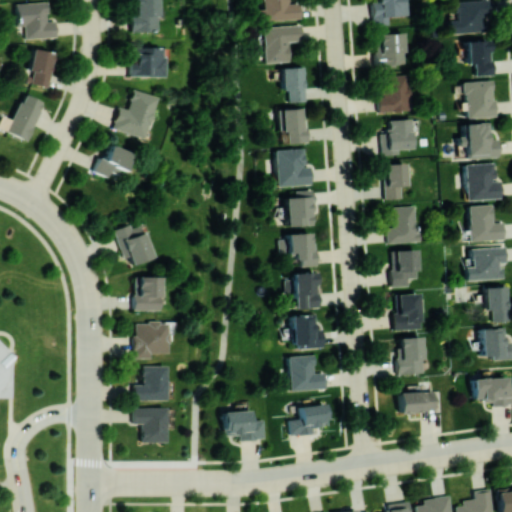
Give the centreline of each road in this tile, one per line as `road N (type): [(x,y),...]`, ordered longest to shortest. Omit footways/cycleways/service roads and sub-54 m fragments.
road 1 (residential): [(341,76),(368,466)]
road 2 (residential): [(216,482),(511,446)]
road 3 (residential): [(92,0),(89,83),(36,204)]
road 4 (residential): [(86,279),(91,482)]
